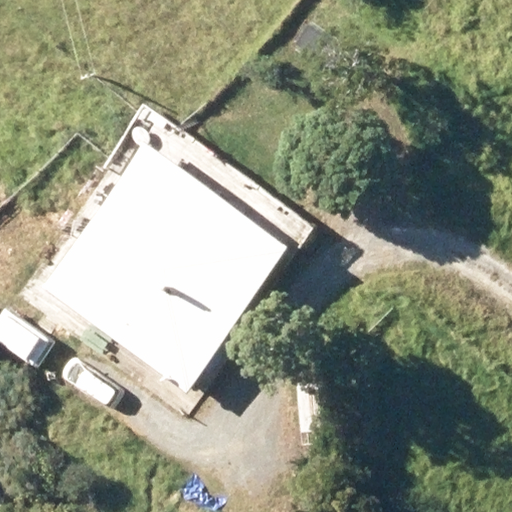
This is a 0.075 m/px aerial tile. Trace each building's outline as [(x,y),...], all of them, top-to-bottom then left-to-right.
[(300,213),(171,124),(157,145),(144,136),(45,280),(193,382),(287,246),(298,254),(319,225),(300,213)] [(0,238),(0,293),(6,298),(33,264),(0,238)] [(112,345),(85,386),(146,426),(173,386),(112,345)] [(324,390),(293,389),(291,450),(322,451),(324,390)] [(282,511),(306,482),(242,432),(189,501),(202,511),(282,511)]
